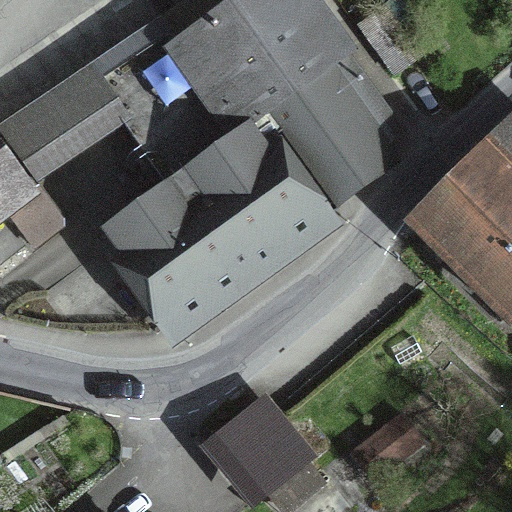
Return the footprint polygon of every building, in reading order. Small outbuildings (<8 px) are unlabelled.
[(134,113),(163,153),(148,164),(180,206),(283,132),(332,200),(385,162),(372,144),(398,126),(307,0),(192,0),(157,24),(161,29),(103,71),(134,113)] [(384,8),(360,25),(395,75),(420,57),(384,8)] [(0,133),(35,180),(134,113),(103,71),(97,63),(0,128),(0,133)] [(283,132),(180,206),(120,249),(173,322),(336,205),(332,200),(283,132)] [(511,133),(418,227),(511,321),(511,133)] [(0,218),(24,200),(0,169),(0,218)] [(329,489),(259,407),(218,440),(263,495),(266,492),(280,511),(351,511),(353,511),(334,485),(329,489)]
